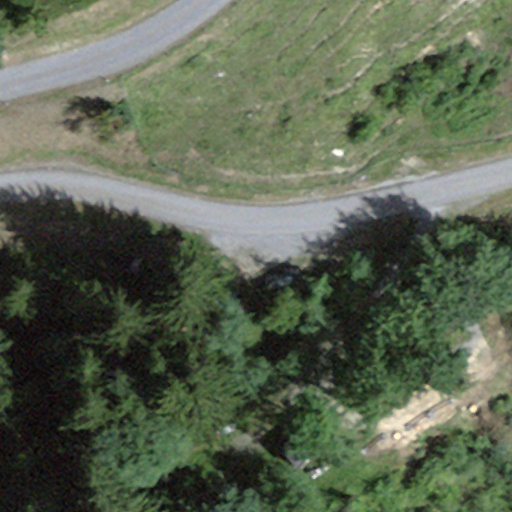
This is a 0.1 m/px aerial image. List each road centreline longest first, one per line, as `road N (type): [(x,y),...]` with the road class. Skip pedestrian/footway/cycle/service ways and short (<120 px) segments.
road 1 (unclassified): [(0,190),(55,185),(243,232),(379,209),(511,174)]
road 2 (tertiary): [(0,87),(135,43),(201,0)]
